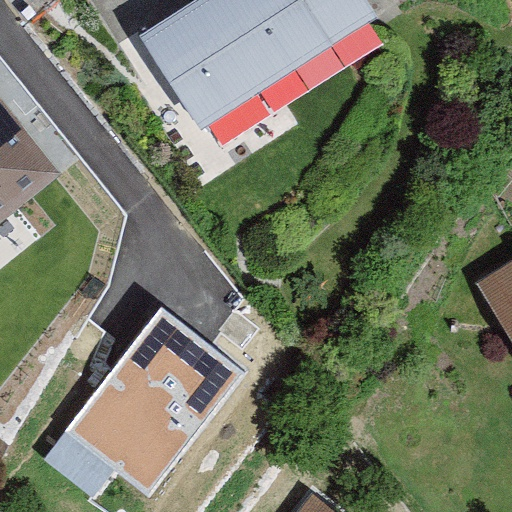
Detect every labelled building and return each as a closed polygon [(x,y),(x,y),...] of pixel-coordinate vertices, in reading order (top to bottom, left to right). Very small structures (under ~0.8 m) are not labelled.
[(375,20),(361,0),(204,0),(138,44),(199,135),(375,20)] [(0,227),(62,178),(0,100),(0,249),(5,245),(0,239),(0,227)] [(511,271),(477,293),(511,349),(511,271)] [(242,374),(160,311),(67,431),(150,494),(242,374)] [(301,511),(323,511),(310,501),(301,511)]
